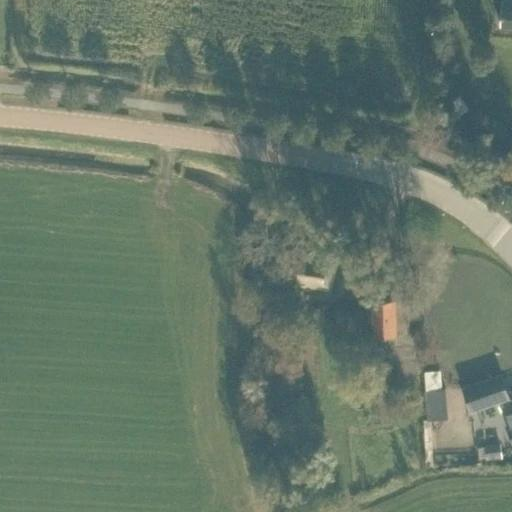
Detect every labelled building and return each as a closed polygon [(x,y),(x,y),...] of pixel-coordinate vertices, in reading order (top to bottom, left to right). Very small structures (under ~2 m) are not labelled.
[(511,26),(511,0),(503,0),(502,25),(511,26)] [(299,287),(331,292),(338,254),(304,248),(303,251),(280,247),(271,297),(286,299),(284,309),(295,311),(299,287)] [(398,360),(398,380),(403,380),(403,394),(416,394),(414,302),(397,302),(397,298),(373,299),(375,361),(398,360)] [(338,337),(358,337),(358,314),(338,314),(338,337)] [(296,380),(313,380),(313,321),(297,321),(296,380)] [(272,350),(282,351),(285,326),(275,325),(272,350)] [(260,357),(263,443),(287,442),(284,356),(260,357)] [(511,399),(505,378),(503,373),(463,386),(471,411),(484,407),(484,408),(511,399)] [(428,419),(449,417),(446,386),(425,389),(428,419)] [(296,399),(296,401),(297,426),(310,425),(309,399),(296,399)] [(487,457),(502,455),(501,442),(486,444),(487,457)] [(283,506),(293,507),(292,489),(282,490),(283,506)]
